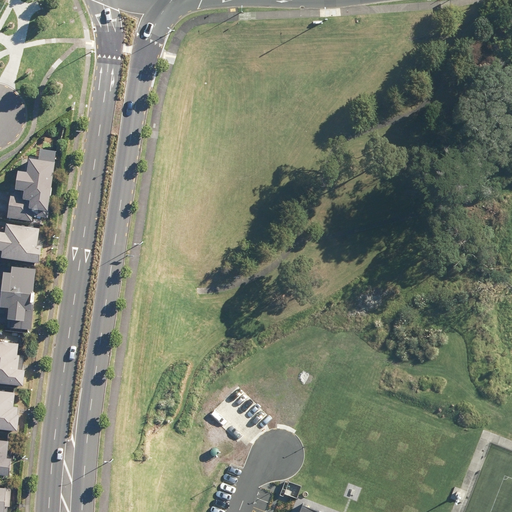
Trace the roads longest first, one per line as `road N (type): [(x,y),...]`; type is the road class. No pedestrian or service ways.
road 1 (secondary): [(165,1),(147,24),(81,511)]
road 2 (secondary): [(48,511),(108,46),(102,0)]
